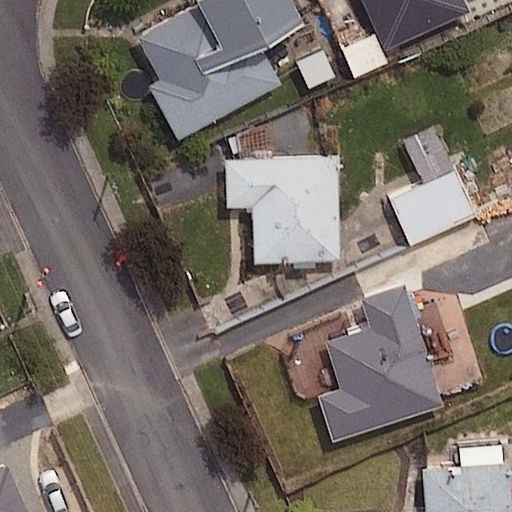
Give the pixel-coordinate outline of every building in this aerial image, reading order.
[(292,12),(285,0),(174,0),(124,26),(148,71),(141,75),(169,126),(272,71),(252,33),(292,12)] [(362,0),(379,38),(460,3),(458,0),(362,0)] [(315,36),(287,51),(303,82),(332,67),(315,36)] [(468,205),(431,123),(405,134),(422,174),(385,189),(403,232),(468,205)] [(333,249),(326,145),(217,152),(220,195),(244,194),(248,254),(333,249)] [(413,330),(396,272),(353,286),(362,314),(310,329),(324,376),(309,380),(323,428),(434,394),(421,354),(448,346),(440,322),(413,330)] [(503,511),(497,434),(452,438),(453,456),(415,460),(419,511),(503,511)] [(0,511),(32,511),(5,449),(0,451),(0,511)]
